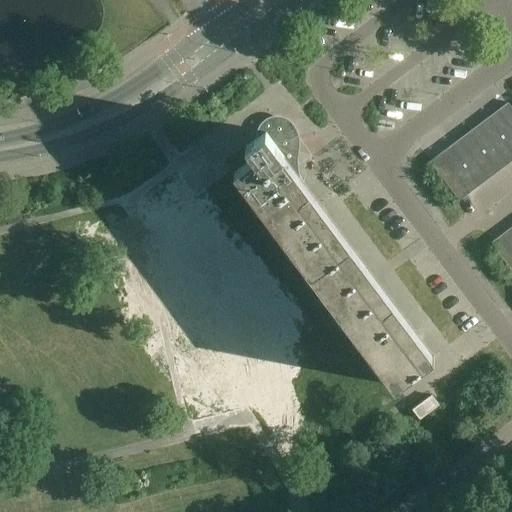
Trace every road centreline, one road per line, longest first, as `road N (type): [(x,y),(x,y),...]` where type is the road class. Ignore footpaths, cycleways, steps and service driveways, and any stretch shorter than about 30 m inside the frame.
road 1 (tertiary): [(224,37),(114,113),(0,149)]
road 2 (residential): [(511,352),(377,163)]
road 3 (residential): [(377,163),(312,72),(404,0)]
road 4 (residential): [(377,163),(511,57)]
road 5 (residential): [(400,511),(511,428)]
